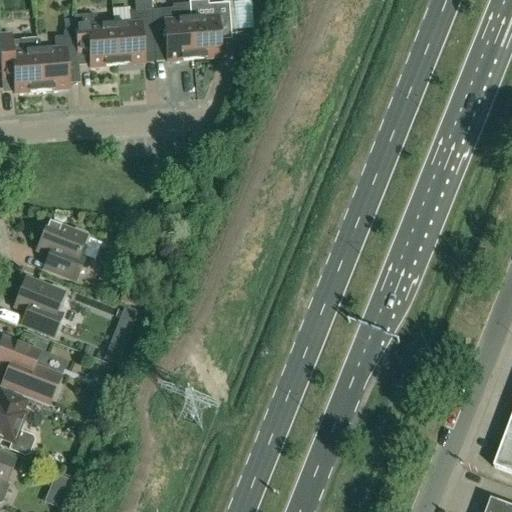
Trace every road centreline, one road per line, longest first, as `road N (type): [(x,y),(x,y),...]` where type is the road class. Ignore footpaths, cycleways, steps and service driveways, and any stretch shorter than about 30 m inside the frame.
road 1 (primary): [(301,511),(506,0)]
road 2 (primary): [(448,0),(243,511)]
road 3 (unclassified): [(423,511),(511,293)]
road 4 (residential): [(0,135),(204,119)]
